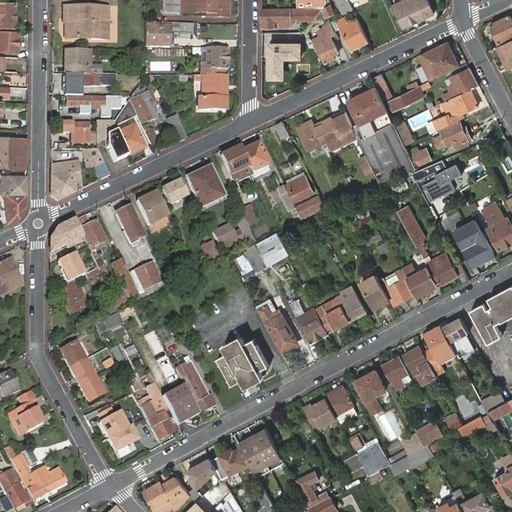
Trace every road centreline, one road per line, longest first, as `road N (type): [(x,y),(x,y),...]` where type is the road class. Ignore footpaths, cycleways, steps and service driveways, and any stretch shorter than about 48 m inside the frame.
road 1 (residential): [(511,272),(109,486)]
road 2 (residential): [(38,222),(37,355),(109,486)]
road 3 (residential): [(461,20),(248,122)]
road 4 (residential): [(248,122),(38,222)]
road 5 (residential): [(42,0),(38,222)]
road 6 (residential): [(248,122),(249,0)]
